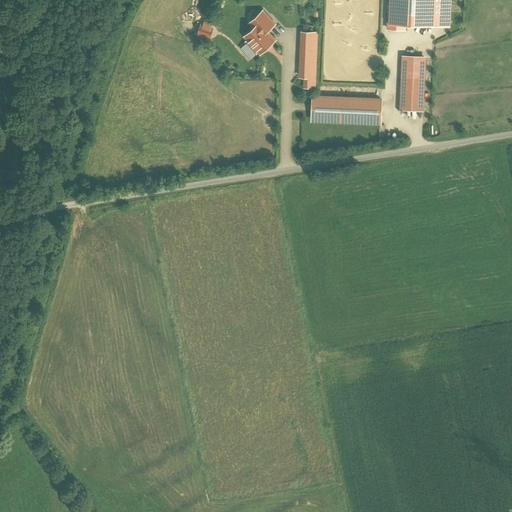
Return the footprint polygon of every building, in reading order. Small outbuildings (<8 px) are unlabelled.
[(455,25),(455,0),(396,0),(396,11),(391,11),(390,29),(411,29),(412,24),(455,25)] [(260,39),(264,35),(272,28),(257,11),(245,23),(250,29),(260,39)] [(260,39),(250,29),(240,38),(258,58),(272,45),(264,35),(260,39)] [(314,33),(296,33),(295,79),(313,80),(314,33)] [(405,54),(403,109),(429,110),(431,55),(405,54)] [(381,101),(313,97),(312,122),(380,125),(381,101)]
